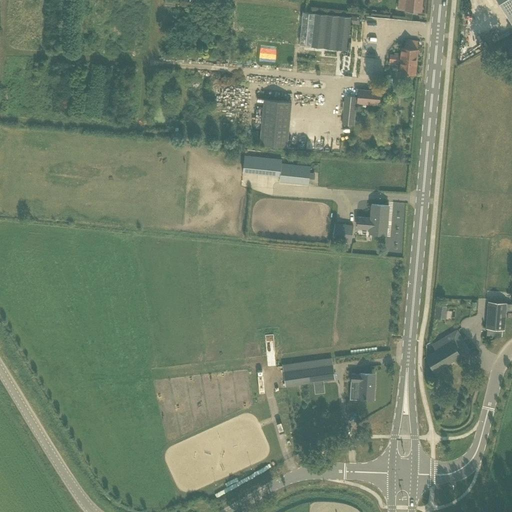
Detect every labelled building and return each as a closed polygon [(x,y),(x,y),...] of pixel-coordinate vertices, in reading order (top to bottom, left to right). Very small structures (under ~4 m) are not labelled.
[(421,11),(422,0),(406,0),(405,10),(421,11)] [(347,50),(347,49),(351,17),(303,12),(299,45),(347,50)] [(415,74),(418,41),(406,40),(405,48),(402,47),(401,56),(390,55),(389,62),(400,63),(399,73),(415,74)] [(380,91),(376,91),(359,90),(358,103),(378,105),(380,91)] [(354,125),(356,98),(344,96),(342,125),(354,125)] [(260,144),(288,147),(292,102),(264,99),(260,144)] [(390,145),(391,133),(380,132),(379,144),(390,145)] [(243,172),(280,176),(281,164),(282,159),(244,156),(243,172)] [(310,167),(308,167),(308,163),(298,162),(298,166),(281,164),(280,176),(279,180),(309,183),(310,167)] [(369,233),(386,235),(389,206),(372,204),(371,218),(358,217),(357,228),(370,229),(369,233)] [(353,225),(335,223),(333,240),(351,242),(353,225)] [(505,312),(508,312),(511,312),(511,304),(506,304),(506,303),(488,302),(486,328),(504,329),(505,312)] [(435,317),(445,318),(446,304),(435,304),(435,317)] [(460,355),(468,350),(457,330),(433,345),(437,351),(426,357),(434,371),(460,356),(460,355)] [(286,386),(297,384),(335,379),(332,358),(283,365),(286,386)] [(360,381),(359,399),(373,399),(375,374),(360,373),(360,374),(352,374),(352,381),(360,381)]
